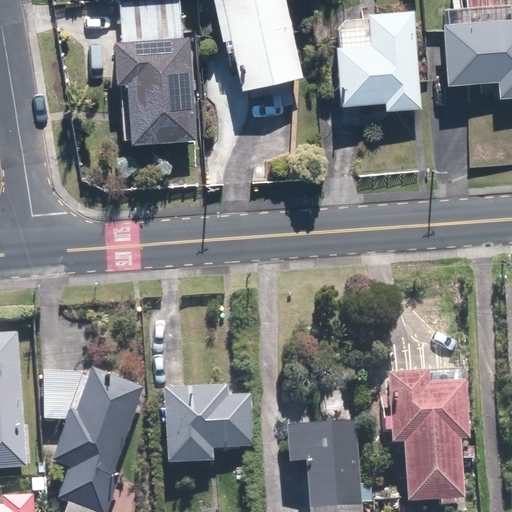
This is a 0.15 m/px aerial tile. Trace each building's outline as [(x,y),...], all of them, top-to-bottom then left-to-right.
[(302,75),(285,0),(223,0),(242,88),(302,75)] [(334,47),(338,104),(385,101),(386,110),(419,108),(413,10),(368,13),(370,45),(334,47)] [(446,84),(497,81),(498,97),(511,95),(511,18),(442,23),(446,84)] [(195,138),(188,37),(114,43),(117,83),(127,82),(131,142),(195,138)] [(0,469),(27,468),(16,333),(0,333),(0,469)] [(87,379),(80,376),(50,462),(67,467),(56,499),(67,503),(63,511),(106,511),(118,479),(111,476),(143,387),(90,369),(87,379)] [(401,443),(405,503),(463,499),(459,440),(468,440),(464,381),(454,381),(453,370),(385,374),(389,444),(401,443)] [(212,461),(211,450),(254,448),(251,395),(226,396),(226,385),(161,389),(165,464),(212,461)] [(303,462),(306,511),(360,511),(353,421),(284,427),(287,463),(303,462)] [(0,511),(33,511),(32,495),(0,497),(0,511)]
